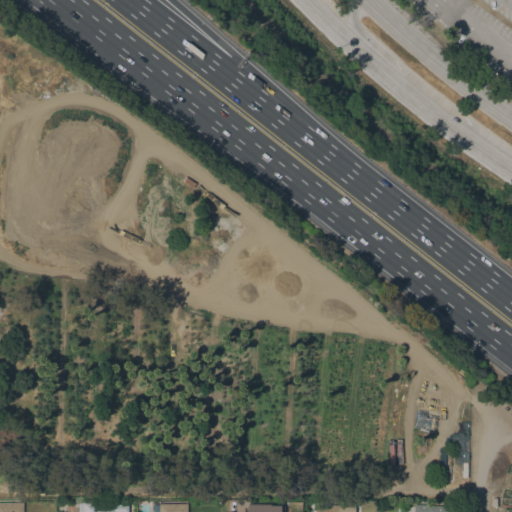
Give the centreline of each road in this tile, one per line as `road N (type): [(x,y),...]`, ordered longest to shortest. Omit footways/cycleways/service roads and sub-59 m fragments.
road 1 (track): [(392,333),(273,319),(159,285),(46,270),(0,250),(4,121),(61,95),(76,97),(118,112),(497,421)]
road 2 (motorway): [(65,0),(511,348)]
road 3 (motorway): [(511,300),(268,108)]
road 4 (motorway): [(268,108),(128,0)]
road 5 (motorway): [(268,108),(230,51),(172,0)]
road 6 (primary): [(397,80),(511,165)]
